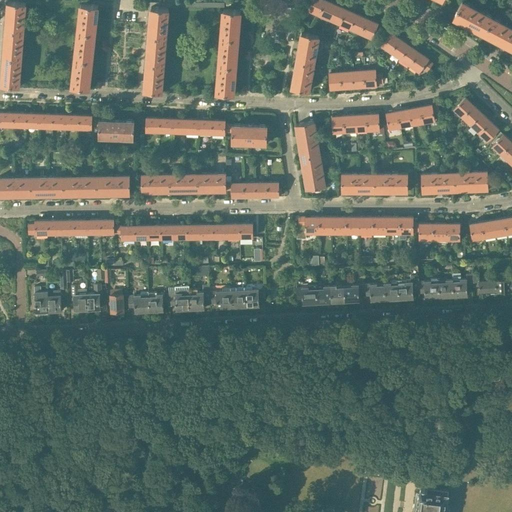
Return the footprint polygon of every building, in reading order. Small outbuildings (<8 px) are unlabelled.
[(9,0),(7,28),(24,30),(27,2),(9,0)] [(312,0),(309,8),(319,13),(325,0),(312,0)] [(336,3),(329,0),(325,0),(319,13),(330,18),(336,3)] [(462,0),(454,16),(485,33),(494,16),(463,0),(462,0)] [(82,3),(79,31),(96,33),(99,5),(82,3)] [(340,23),(347,8),(336,3),(330,18),(340,23)] [(149,34),(167,36),(169,8),(152,6),(149,34)] [(224,8),(221,37),(239,38),(241,10),(224,8)] [(357,12),(347,8),(340,23),(351,27),(357,12)] [(361,32),(368,17),(357,12),(351,27),(361,32)] [(511,26),(508,24),(494,16),(485,33),(511,47),(511,26)] [(379,22),(368,17),(361,32),(373,37),(379,22)] [(7,28),(5,56),(22,58),(24,30),(7,28)] [(382,44),(392,50),(401,37),(392,30),(382,44)] [(79,31),(75,59),(93,61),(96,33),(79,31)] [(302,32),(297,59),(314,62),(319,35),(302,32)] [(149,34),(147,62),(165,64),(167,36),(149,34)] [(221,37),(219,64),(237,66),(239,38),(221,37)] [(411,44),(401,37),(392,50),(401,57),(411,44)] [(420,51),(411,44),(401,57),(411,64),(420,51)] [(430,58),(420,51),(411,64),(420,71),(423,67),(428,70),(433,63),(429,59),(430,58)] [(22,58),(5,56),(2,84),(20,86),(22,58)] [(90,88),(93,61),(75,59),(72,86),(90,88)] [(310,90),(314,62),(297,59),(292,87),(310,90)] [(165,64),(147,62),(145,90),(162,92),(165,64)] [(237,66),(219,64),(217,93),(234,94),(237,66)] [(376,68),(365,69),(366,85),(378,84),(378,82),(383,82),(383,81),(387,81),(387,78),(383,78),(383,73),(377,73),(376,68)] [(366,85),(365,69),(353,70),(354,86),(366,85)] [(353,70),(341,71),(342,87),(354,86),(353,70)] [(330,71),(331,87),(342,87),(341,71),(330,71)] [(455,107),(463,115),(474,104),(466,95),(455,107)] [(421,105),(424,121),(436,119),(435,114),(441,113),(440,104),(433,105),(433,103),(421,105)] [(483,112),(474,104),(463,115),(472,123),(483,112)] [(421,105),(410,108),(413,123),(424,121),(421,105)] [(410,108),(398,110),(401,125),(413,123),(410,108)] [(0,125),(13,125),(14,111),(1,110),(0,125)] [(389,128),(401,125),(398,110),(387,112),(389,128)] [(27,111),(14,111),(13,125),(27,126),(27,111)] [(27,126),(40,126),(40,112),(27,111),(27,126)] [(54,112),(40,112),(40,126),(53,127),(54,112)] [(53,127),(66,127),(66,113),(54,112),(53,127)] [(380,112),(368,113),(369,129),(380,128),(380,112)] [(472,123),(480,131),(491,120),(483,112),(472,123)] [(80,113),(66,113),(66,127),(79,128),(80,113)] [(93,114),(80,113),(79,128),(95,128),(95,131),(99,131),(100,118),(93,118),(93,114)] [(369,129),(368,113),(356,114),(357,130),(369,129)] [(334,131),(346,130),(345,114),(333,115),(334,131)] [(356,114),(345,114),(346,130),(357,130),(356,114)] [(147,130),(160,131),(161,116),(147,116),(147,130)] [(173,117),(161,116),(160,131),(173,131),(173,117)] [(173,131),(186,132),(187,117),(173,117),(173,131)] [(200,118),(187,117),(186,132),(199,132),(200,118)] [(100,118),(99,131),(99,136),(135,137),(135,119),(100,118)] [(199,132),(212,133),(213,118),(200,118),(199,132)] [(213,118),(212,133),(227,133),(227,131),(233,131),(233,124),(226,123),(226,119),(213,118)] [(302,156),(320,153),(315,120),(296,123),(302,156)] [(500,128),(491,120),(480,131),(488,140),(500,128)] [(233,124),(233,131),(232,141),(250,142),(268,142),(269,124),(251,124),(234,123),(233,123),(233,124)] [(493,144),(502,152),(511,141),(511,139),(504,132),(493,144)] [(511,158),(511,141),(502,152),(510,160),(511,158)] [(320,153),(302,156),(307,189),(326,186),(320,153)] [(488,169),(455,171),(456,189),(489,188),(488,169)] [(227,189),(227,188),(227,181),(227,171),(198,172),(199,189),(227,189)] [(456,189),(455,171),(422,172),(423,191),(456,189)] [(143,190),(171,190),(171,172),(142,173),(143,190)] [(198,172),(171,172),(171,190),(199,189),(198,172)] [(342,190),(375,191),(375,172),(342,172),(342,190)] [(409,172),(375,172),(375,191),(409,191),(409,172)] [(65,193),(98,193),(98,174),(65,175),(65,193)] [(131,174),(98,174),(98,193),(131,193),(131,174)] [(32,175),(16,175),(0,175),(0,194),(32,194),(32,175)] [(65,175),(32,175),(32,194),(65,193),(65,175)] [(268,181),(268,195),(280,194),(280,193),(283,193),(283,188),(281,188),(280,180),(268,181)] [(244,181),(227,181),(227,188),(232,188),(232,195),(245,195),(244,181)] [(257,195),(257,181),(244,181),(245,195),(257,195)] [(268,181),(257,181),(257,195),(268,195),(268,181)] [(306,232),(320,232),(320,215),(306,215),(299,215),(299,222),(297,222),(297,237),(306,237),(306,232)] [(333,215),(320,215),(320,232),(333,232),(333,215)] [(333,232),(347,232),(347,215),(333,215),(333,232)] [(360,215),(347,215),(347,232),(360,232),(360,215)] [(360,232),(373,232),(374,215),(360,215),(360,232)] [(373,232),(387,232),(387,215),(374,215),(373,232)] [(400,239),(400,232),(400,215),(387,215),(387,232),(393,232),(393,239),(400,239)] [(414,232),(414,230),(414,222),(414,215),(400,215),(400,232),(400,239),(406,239),(407,232),(414,232)] [(88,218),(88,232),(102,232),(101,217),(88,218)] [(115,217),(101,217),(102,232),(115,232),(115,224),(115,217)] [(505,217),(494,218),(496,234),(508,232),(505,217)] [(36,233),(49,233),(49,218),(35,218),(36,223),(29,223),(29,233),(36,232),(36,233)] [(62,218),(49,218),(49,233),(62,233),(62,218)] [(62,218),(62,233),(75,232),(75,218),(62,218)] [(88,218),(75,218),(75,232),(88,232),(88,218)] [(494,218),(482,220),(485,236),(496,234),(494,218)] [(473,238),(485,236),(482,220),(470,222),(473,238)] [(201,222),(188,223),(188,237),(201,237),(201,222)] [(201,237),(214,237),(214,222),(201,222),(201,237)] [(227,222),(214,222),(214,237),(227,236),(227,222)] [(227,236),(240,236),(240,222),(227,222),(227,236)] [(254,222),(240,222),(240,236),(254,236),(254,222)] [(414,230),(420,230),(420,238),(434,238),(434,222),(420,222),(414,222),(414,230)] [(447,222),(434,222),(434,238),(447,238),(447,222)] [(461,222),(447,222),(447,238),(461,238),(461,222)] [(122,238),(136,238),(135,223),(122,224),(115,224),(115,232),(122,231),(122,238)] [(148,223),(135,223),(136,238),(149,238),(148,223)] [(149,238),(162,237),(161,223),(148,223),(149,238)] [(175,223),(161,223),(162,237),(175,237),(175,223)] [(175,237),(188,237),(188,223),(175,223),(175,237)] [(457,257),(466,256),(465,247),(459,247),(459,251),(457,251),(457,257)] [(407,279),(399,279),(400,297),(414,297),(414,293),(420,292),(419,280),(418,263),(411,263),(411,278),(407,278),(407,279)] [(461,271),(453,272),(453,277),(453,278),(454,295),(468,294),(468,286),(474,286),(473,273),(467,273),(467,278),(461,278),(461,276),(461,271)] [(479,272),(473,273),(474,286),(479,286),(480,290),(487,290),(487,293),(497,293),(496,278),(480,279),(479,272)] [(506,278),(496,278),(497,293),(507,292),(506,289),(511,288),(511,273),(506,274),(506,278)] [(425,280),(419,280),(420,292),(425,292),(425,296),(440,295),(439,277),(431,278),(431,279),(425,280)] [(447,277),(439,277),(440,295),(454,295),(453,278),(447,279),(447,277)] [(390,281),(385,282),(386,298),(400,297),(399,279),(390,280),(390,281)] [(371,282),(365,283),(366,295),(371,295),(371,299),(386,298),(385,282),(385,280),(376,280),(376,282),(371,282)] [(336,284),(331,284),(332,301),(346,300),(345,282),(336,282),(336,284)] [(353,282),(345,282),(346,300),(360,299),(360,295),(366,295),(365,283),(359,283),(353,283),(353,282)] [(95,292),(87,293),(88,309),(89,309),(90,310),(95,310),(95,308),(101,308),(100,295),(102,295),(101,283),(94,283),(95,292)] [(198,288),(189,288),(190,308),(205,307),(205,303),(211,302),(210,290),(210,283),(204,284),(204,291),(198,291),(198,289),(198,288)] [(302,286),(297,286),(297,298),(303,298),(303,302),(317,301),(317,283),(308,284),(308,286),(302,286)] [(325,283),(317,283),(317,301),(332,301),(331,284),(325,285),(325,283)] [(87,309),(88,309),(87,293),(87,288),(79,288),(79,284),(72,284),(73,296),(75,296),(75,309),(81,309),(82,310),(86,310),(87,309)] [(47,310),(49,310),(48,294),(48,289),(42,290),(41,285),(35,285),(36,311),(38,311),(38,312),(40,314),(46,314),(47,312),(47,310)] [(175,285),(169,286),(169,292),(170,304),(175,304),(176,308),(190,308),(189,288),(189,285),(175,285)] [(253,286),(244,287),(245,305),(256,304),(260,304),(260,300),(266,300),(265,287),(256,288),(253,288),(253,286)] [(216,290),(210,290),(211,302),(217,302),(217,306),(231,306),(231,289),(230,287),(222,288),(222,290),(216,290)] [(236,289),(231,289),(231,306),(245,305),(244,287),(236,287),(236,289)] [(48,289),(48,294),(49,310),(62,310),(61,289),(48,289)] [(135,294),(129,294),(129,306),(135,306),(135,310),(150,310),(149,291),(141,292),(141,294),(135,294)] [(157,291),(149,291),(150,310),(164,309),(164,305),(170,304),(169,292),(163,293),(157,293),(157,291)] [(123,292),(111,293),(112,311),(124,311),(123,292)] [(445,511),(449,489),(430,487),(429,488),(428,488),(427,485),(421,485),(419,487),(419,490),(417,489),(417,492),(416,494),(415,497),(416,499),(414,511),(445,511)] [(211,499),(207,509),(215,511),(246,511),(235,508),(211,499)]
